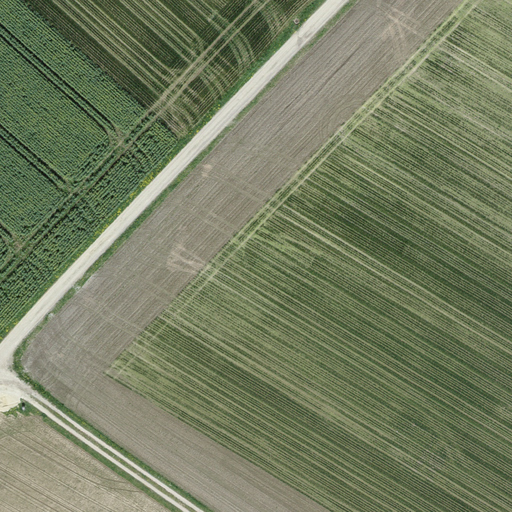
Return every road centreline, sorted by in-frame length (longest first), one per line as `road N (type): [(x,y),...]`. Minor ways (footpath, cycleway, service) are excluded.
road 1 (track): [(0,360),(332,0)]
road 2 (track): [(190,511),(0,374)]
